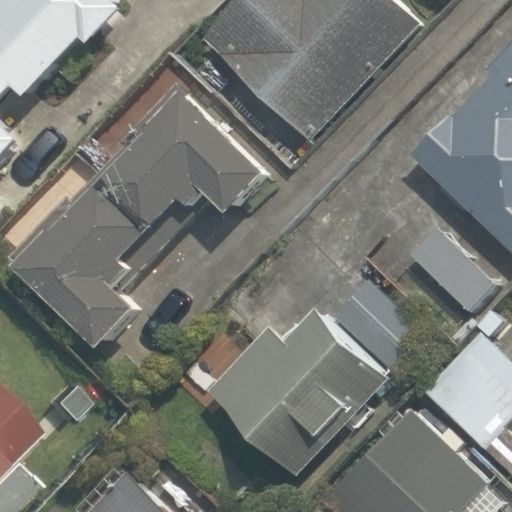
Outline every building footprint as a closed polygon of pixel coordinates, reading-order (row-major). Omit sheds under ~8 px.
[(16,0),(0,17),(0,60),(37,96),(90,41),(97,47),(132,11),(120,0),(16,0)] [(249,0),(211,40),(318,142),(427,28),(397,0),(249,0)] [(511,49),(493,69),(502,78),(462,118),(460,116),(419,158),(449,187),(446,189),(471,214),(474,211),(511,248),(511,49)] [(37,96),(0,60),(0,173),(29,143),(0,115),(0,113),(23,89),(34,99),(37,96)] [(105,175),(175,244),(219,199),(237,216),(276,176),(184,86),(127,144),(132,148),(105,175)] [(175,244),(105,175),(79,202),(74,198),(15,259),(108,350),(147,310),(128,292),(175,244)] [(503,286),(443,229),(416,257),(476,314),(503,286)] [(376,282),(340,319),(394,371),(430,334),(376,282)] [(396,381),(324,312),(294,344),(278,329),(216,393),(304,477),(396,381)] [(511,425),(511,357),(487,333),(430,392),(489,449),(511,425)] [(0,462),(30,431),(0,401),(0,462)] [(419,411),(330,502),(340,511),(468,511),(495,485),(493,484),(419,411)] [(175,511),(137,475),(100,511),(175,511)]
